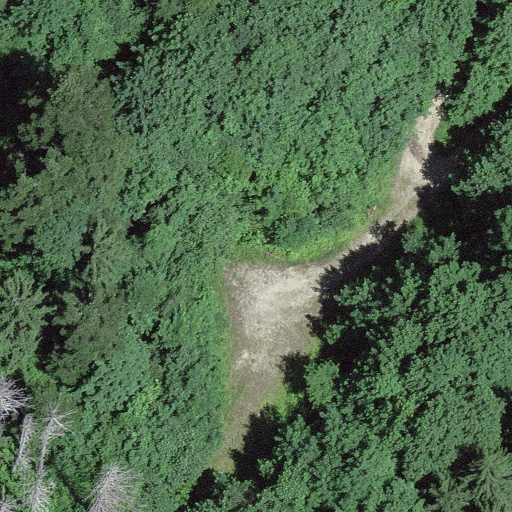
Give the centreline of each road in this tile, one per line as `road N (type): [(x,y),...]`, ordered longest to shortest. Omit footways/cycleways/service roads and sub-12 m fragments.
road 1 (track): [(511,102),(346,255),(339,232),(493,0)]
road 2 (track): [(346,255),(233,384),(150,511)]
road 3 (track): [(212,0),(0,168)]
